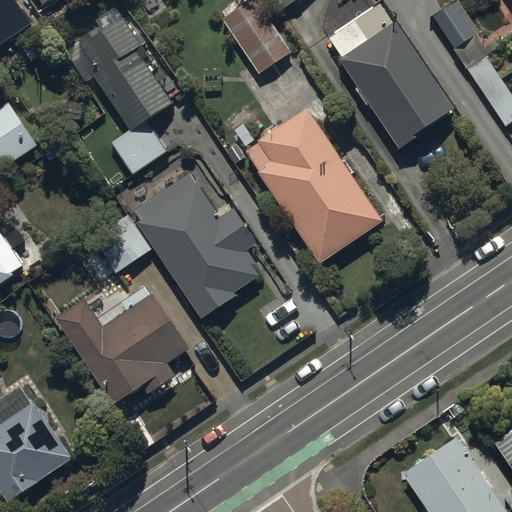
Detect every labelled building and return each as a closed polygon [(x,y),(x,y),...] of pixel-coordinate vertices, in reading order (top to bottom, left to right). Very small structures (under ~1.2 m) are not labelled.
[(37,25),(20,0),(0,0),(0,48),(0,50),(37,25)] [(255,0),(253,0),(222,22),(260,76),(292,53),(255,0)] [(272,0),(281,13),(299,0),(272,0)] [(458,2),(433,19),(453,50),(452,50),(504,128),(511,122),(511,98),(485,58),(489,56),(477,37),(480,35),(458,2)] [(380,6),(329,40),(342,60),(340,62),(402,153),(420,141),(418,138),(456,112),(395,23),(393,24),(380,6)] [(122,20),(104,32),(100,26),(69,49),(129,132),(111,145),(134,178),(169,153),(148,124),(174,106),(143,63),(150,58),(122,20)] [(0,173),(39,148),(11,105),(0,111),(0,173)] [(383,223),(308,113),(260,146),(247,155),(259,174),(257,175),(320,267),(383,223)] [(131,216),(152,250),(202,323),(238,298),(236,294),(259,278),(254,270),(258,267),(247,252),(258,245),(235,212),(221,221),(190,175),(131,216)] [(152,250),(131,216),(94,242),(116,275),(152,250)] [(0,288),(15,278),(14,275),(25,267),(0,230),(0,288)] [(87,303),(59,321),(116,407),(144,389),(149,397),(177,379),(169,367),(191,352),(154,296),(150,298),(144,289),(121,304),(127,313),(104,329),(87,303)] [(0,488),(11,505),(75,461),(37,405),(34,407),(21,389),(0,403),(0,488)] [(511,423),(491,438),(511,468),(511,423)] [(504,511),(458,442),(405,477),(428,511),(504,511)]
